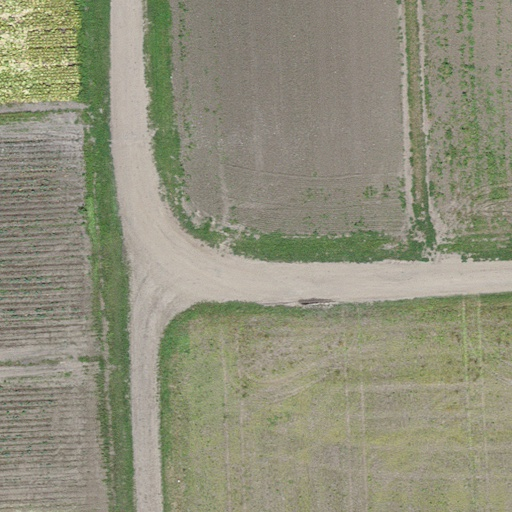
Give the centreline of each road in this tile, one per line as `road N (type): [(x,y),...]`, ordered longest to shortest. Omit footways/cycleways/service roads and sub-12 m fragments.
road 1 (track): [(171,511),(151,0)]
road 2 (track): [(511,272),(162,287)]
